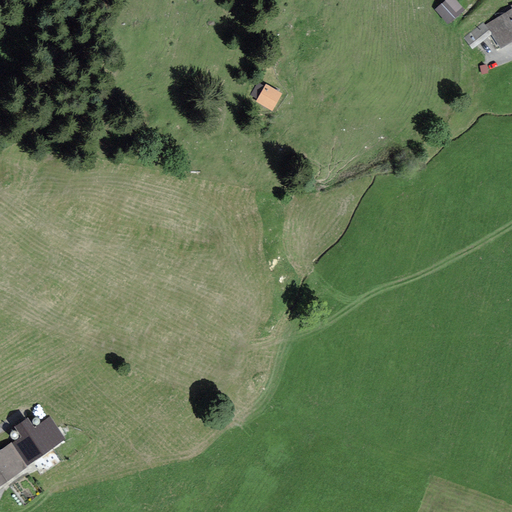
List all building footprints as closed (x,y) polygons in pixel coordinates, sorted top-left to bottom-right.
[(452,0),(448,0),(438,9),(447,20),(460,9),(452,0)] [(493,33),(500,44),(511,36),(511,5),(497,15),(498,17),(487,24),(491,30),(500,25),(502,28),(493,33)] [(483,25),(466,38),(472,46),(489,33),(483,25)] [(258,83),(251,95),(271,106),(277,94),(258,83)] [(25,437),(16,444),(27,460),(62,437),(50,420),(34,431),(27,420),(18,427),(25,437)] [(0,479),(22,465),(10,448),(0,455),(0,479)]
